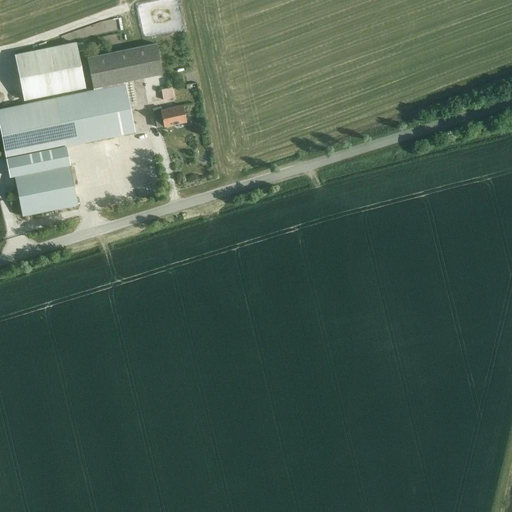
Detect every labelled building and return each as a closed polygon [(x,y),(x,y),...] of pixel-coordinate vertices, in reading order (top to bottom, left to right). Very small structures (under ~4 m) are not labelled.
[(164,0),(137,5),(143,37),(182,30),(176,0),(164,0)] [(12,52),(22,101),(84,88),(74,39),(12,52)] [(92,88),(162,73),(155,43),(86,57),(92,88)] [(65,146),(133,132),(123,84),(0,108),(0,133),(5,158),(65,146)] [(156,127),(162,125),(162,126),(185,122),(182,105),(160,109),(160,106),(152,108),(156,127)] [(65,146),(5,158),(9,176),(9,177),(13,176),(69,164),(65,146)] [(69,164),(13,176),(21,216),(77,204),(69,164)]
